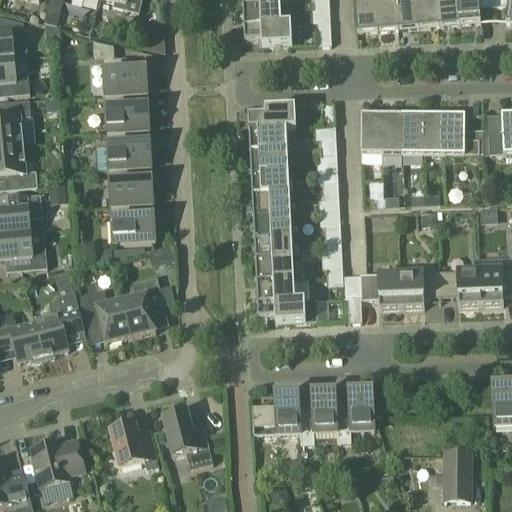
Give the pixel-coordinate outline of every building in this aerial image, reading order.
[(101,0),(101,2),(115,6),(114,12),(140,18),(144,0),(101,0)] [(242,0),(243,11),(281,9),(280,0),(242,0)] [(353,0),(357,38),(378,36),(375,0),(353,0)] [(375,0),(378,36),(399,35),(395,0),(375,0)] [(395,0),(399,35),(419,33),(416,0),(395,0)] [(416,0),(419,33),(439,31),(436,0),(416,0)] [(460,29),(457,0),(436,0),(439,31),(460,29)] [(479,12),(493,12),(493,0),(457,0),(460,29),(481,27),(479,12)] [(507,12),(506,27),(511,27),(511,0),(493,0),(493,12),(507,12)] [(314,7),(314,16),(330,15),(330,6),(314,7)] [(281,9),(243,11),(244,32),(282,30),(281,9)] [(47,16),(44,28),(57,31),(60,19),(47,16)] [(0,64),(15,63),(14,49),(26,47),(24,28),(0,20),(0,64)] [(318,28),(319,52),(332,51),(331,28),(318,28)] [(282,30),(244,32),(245,46),(261,45),(262,53),(292,51),(291,29),(282,30)] [(150,34),(152,54),(163,57),(162,31),(150,34)] [(129,101),(148,100),(147,76),(127,77),(127,63),(115,64),(114,52),(92,47),(93,66),(103,65),(105,102),(129,101)] [(16,77),(15,63),(0,64),(0,89),(4,89),(5,101),(31,99),(29,76),(16,77)] [(129,114),(129,101),(105,102),(107,138),(131,137),(131,138),(150,137),(149,113),(129,114)] [(0,152),(24,150),(22,122),(32,121),(30,105),(0,108),(2,123),(0,123),(0,152)] [(335,132),(334,109),(322,110),(323,133),(335,132)] [(249,123),(249,137),(287,135),(297,135),(296,113),(265,114),(265,122),(249,123)] [(502,135),(484,136),(484,161),(511,159),(511,119),(502,120),(502,135)] [(382,160),(383,120),(362,120),(361,160),(382,160)] [(382,160),(403,160),(403,120),(383,120),(382,160)] [(423,161),(424,120),(403,120),(403,160),(423,161)] [(423,161),(444,161),(444,121),(424,120),(423,161)] [(444,161),(484,161),(484,136),(465,136),(465,121),(444,121),(444,161)] [(287,135),(249,137),(250,158),(288,156),(287,135)] [(108,152),(96,153),(97,176),(109,175),(133,174),(133,175),(152,174),(150,149),(131,150),(131,138),(131,137),(107,138),(108,152)] [(336,145),(316,146),(317,155),(337,154),(336,145)] [(24,150),(0,152),(0,181),(7,180),(9,196),(38,193),(37,176),(27,177),(24,150)] [(337,154),(317,155),(317,163),(337,162),(337,154)] [(288,156),(250,158),(251,180),(289,178),(288,156)] [(135,211),(154,210),(152,186),(133,187),(133,175),(133,174),(109,175),(111,212),(135,211)] [(298,177),(289,178),(251,180),(252,201),(299,199),(298,177)] [(338,188),(318,189),(319,198),(339,197),(338,188)] [(66,191),(49,192),(51,208),(67,207),(66,191)] [(339,197),(319,198),(319,207),(339,205),(339,197)] [(299,199),(252,201),(253,223),(300,220),(299,199)] [(0,215),(0,240),(31,238),(30,223),(43,222),(41,200),(15,202),(16,214),(0,215)] [(425,202),(426,211),(440,210),(440,201),(425,202)] [(425,202),(411,202),(411,212),(426,211),(425,202)] [(400,212),(399,203),(385,204),(385,213),(400,212)] [(385,204),(370,204),(371,214),(385,213),(385,204)] [(135,211),(111,212),(113,249),(156,247),(154,223),(135,224),(135,211)] [(497,225),(497,214),(481,214),(481,226),(497,225)] [(300,220),(253,223),(254,245),(292,242),(301,242),(300,220)] [(435,221),(421,222),(422,236),(436,235),(435,221)] [(340,231),(321,232),(321,241),(341,240),(340,231)] [(31,238),(0,240),(0,265),(20,264),(21,276),(48,273),(46,251),(45,237),(31,238)] [(341,240),(321,241),(321,250),(341,249),(341,240)] [(256,266),(293,264),(292,242),(254,245),(256,266)] [(293,264),(256,266),(257,288),(294,286),(293,264)] [(343,274),(323,275),(323,284),(343,283),(343,274)] [(511,300),(511,274),(480,276),(481,311),(504,310),(503,301),(511,300)] [(481,311),(480,276),(440,277),(441,303),(458,303),(459,312),(481,311)] [(441,303),(440,277),(401,279),(402,314),(425,314),(424,304),(441,303)] [(402,314),(401,279),(360,281),(361,304),(361,307),(379,306),(380,315),(402,314)] [(137,302),(123,306),(132,343),(157,336),(152,316),(154,314),(165,311),(175,308),(171,291),(161,293),(158,282),(133,288),(137,302)] [(343,283),(323,284),(324,293),(344,292),(343,283)] [(294,286),(257,288),(258,309),(295,307),(309,306),(308,285),(294,286)] [(107,349),(132,343),(123,306),(108,309),(105,295),(80,301),(87,330),(101,326),(107,349)] [(69,356),(63,330),(82,325),(76,298),(59,302),(60,306),(50,308),(54,322),(35,327),(44,362),(69,356)] [(362,328),(361,307),(361,304),(348,304),(349,328),(362,328)] [(309,306),(295,307),(258,309),(258,323),(275,322),(275,330),(318,328),(317,305),(309,306)] [(0,345),(12,342),(19,368),(44,362),(35,327),(17,332),(14,318),(0,320),(0,345)] [(494,431),(511,430),(511,392),(493,393),(494,431)] [(373,398),(349,399),(349,411),(337,412),(336,412),(337,437),(338,450),(351,449),(350,437),(375,436),(373,398)] [(336,412),(337,412),(336,400),(312,400),(312,412),(300,413),(299,413),(301,439),(301,451),(314,450),(314,438),(337,437),(336,412)] [(299,413),(300,413),(300,401),(275,402),(276,414),(262,415),(263,440),(301,439),(299,413)] [(173,462),(187,458),(191,475),(214,469),(207,442),(195,445),(188,416),(163,422),(173,462)] [(152,443),(140,446),(136,429),(110,436),(120,473),(145,467),(147,475),(159,473),(152,443)] [(86,478),(78,445),(62,450),(61,448),(31,455),(41,494),(71,487),(70,482),(86,478)] [(472,507),(472,456),(444,456),(443,506),(472,507)] [(32,511),(28,494),(13,498),(5,465),(0,466),(0,511),(5,510),(5,511),(32,511)] [(302,465),(279,466),(279,478),(302,478),(302,465)] [(375,489),(372,476),(355,480),(358,492),(375,489)]
